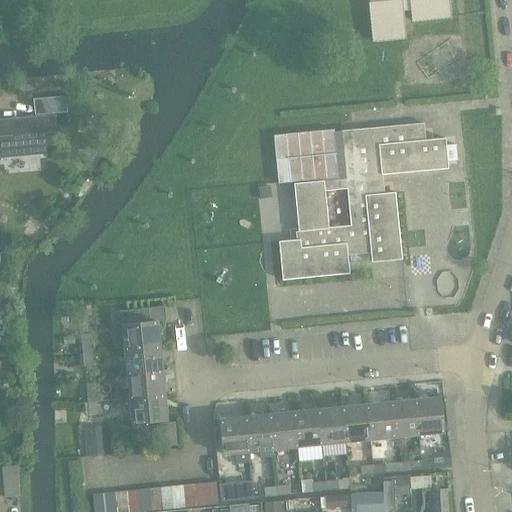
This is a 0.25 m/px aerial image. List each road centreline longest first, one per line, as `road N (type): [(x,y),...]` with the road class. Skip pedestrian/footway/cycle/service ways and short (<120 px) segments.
road 1 (residential): [(475,358),(192,381)]
road 2 (residential): [(96,473),(198,464),(192,381)]
road 3 (unclassified): [(486,511),(475,358)]
